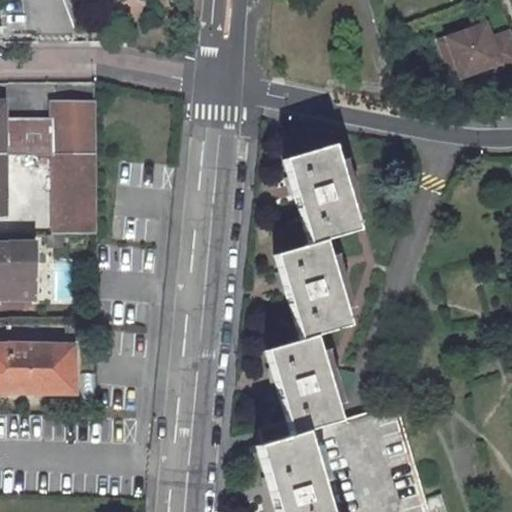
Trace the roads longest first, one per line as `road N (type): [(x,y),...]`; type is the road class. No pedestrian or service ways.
road 1 (residential): [(227,94),(182,511)]
road 2 (residential): [(511,138),(439,145),(227,94)]
road 3 (residential): [(227,94),(52,61),(0,63)]
road 4 (unknown): [(0,454),(169,460)]
